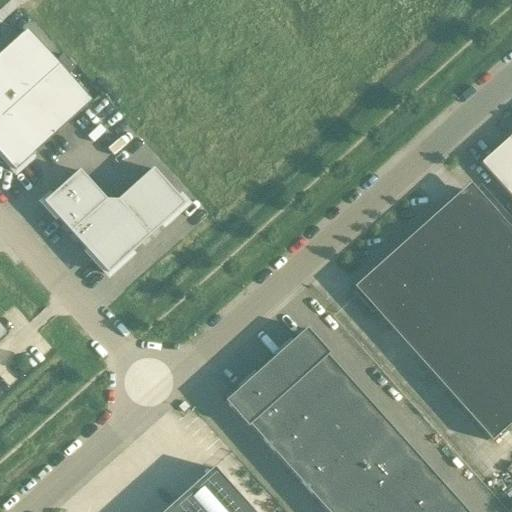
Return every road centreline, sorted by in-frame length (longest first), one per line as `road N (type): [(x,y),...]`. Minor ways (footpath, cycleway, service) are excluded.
road 1 (unclassified): [(151,393),(511,80)]
road 2 (unknown): [(470,511),(285,277)]
road 3 (unclassified): [(151,393),(0,221)]
road 4 (unclassified): [(25,511),(151,393)]
road 5 (unknown): [(151,393),(258,511)]
